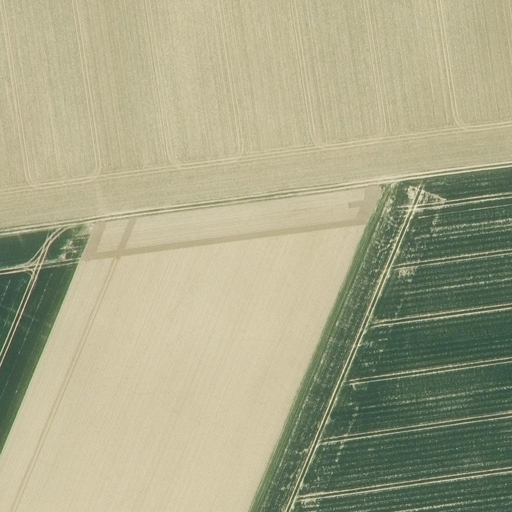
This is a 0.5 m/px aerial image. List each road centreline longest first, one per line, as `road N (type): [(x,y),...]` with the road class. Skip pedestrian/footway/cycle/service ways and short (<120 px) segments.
road 1 (track): [(511,165),(0,233)]
road 2 (track): [(387,180),(253,511)]
